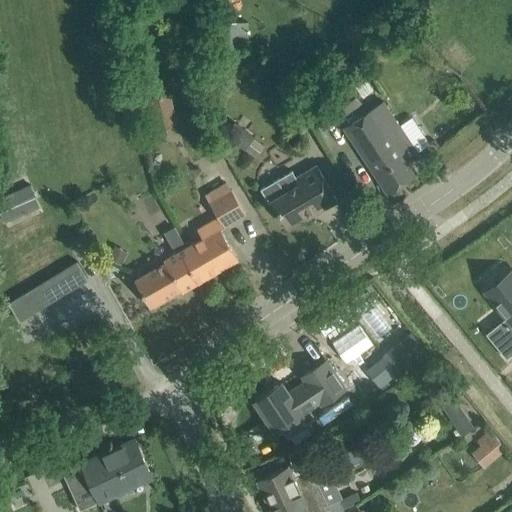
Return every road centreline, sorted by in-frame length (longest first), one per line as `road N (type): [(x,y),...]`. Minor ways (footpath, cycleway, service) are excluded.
road 1 (tertiary): [(189,388),(216,348),(377,242),(511,137)]
road 2 (unclassified): [(0,463),(189,388)]
road 3 (tertiary): [(230,511),(193,431),(189,388)]
